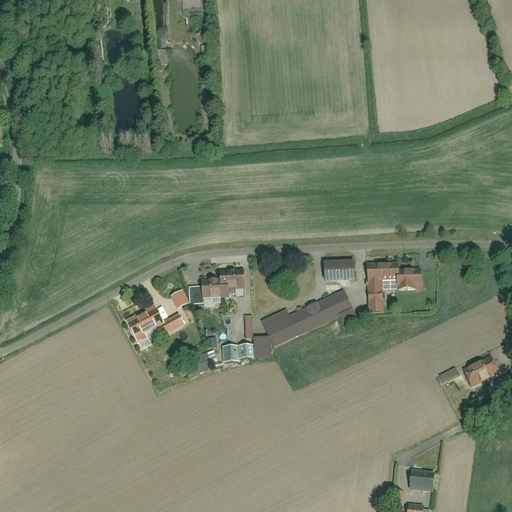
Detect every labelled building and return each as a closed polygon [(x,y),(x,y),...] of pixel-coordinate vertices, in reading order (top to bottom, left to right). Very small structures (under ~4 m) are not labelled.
[(323,266),(324,284),(354,282),(353,264),(323,266)] [(381,285),(397,284),(398,295),(423,294),(423,273),(398,274),(398,266),(366,267),(366,285),(367,285),(368,317),(382,317),(381,285)] [(202,291),(202,302),(227,301),(227,292),(245,292),(244,274),(209,275),(209,285),(202,285),(202,291)] [(202,291),(189,291),(190,307),(202,307),(202,302),(202,291)] [(182,293),(172,299),(178,311),(188,306),(182,293)] [(286,313),(261,325),(273,352),(353,315),(343,294),(289,319),(286,313)] [(136,344),(150,336),(153,342),(164,336),(161,331),(162,330),(152,312),(126,326),(136,344)] [(163,327),(167,335),(184,327),(179,319),(163,327)] [(252,320),(245,320),(246,343),(253,343),(252,320)] [(254,361),(253,349),(222,350),(222,365),(238,365),(238,362),(254,361)] [(253,349),(254,361),(269,362),(269,349),(253,349)] [(207,355),(211,368),(219,366),(215,353),(207,355)] [(207,357),(194,361),(198,376),(211,373),(207,357)] [(464,374),(471,389),(498,377),(491,362),(464,374)] [(437,378),(440,385),(457,378),(455,371),(437,378)] [(495,385),(500,396),(511,390),(511,380),(511,377),(495,385)] [(412,474),(410,493),(433,496),(435,477),(412,474)] [(394,494),(392,507),(403,508),(404,496),(394,494)]
